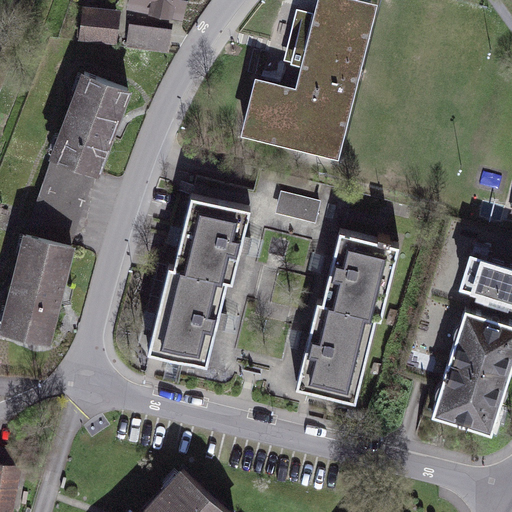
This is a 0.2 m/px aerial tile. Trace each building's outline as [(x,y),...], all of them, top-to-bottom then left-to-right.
[(185,0),(127,0),(126,11),(182,21),(185,0)] [(377,8),(342,0),(319,0),(297,92),(255,81),(240,140),(340,164),(377,8)] [(121,19),(83,16),(81,41),(119,44),(121,19)] [(123,93),(74,75),(43,156),(92,174),(123,93)] [(94,183),(48,169),(29,232),(75,246),(94,183)] [(250,210),(273,214),(278,191),(255,186),(250,210)] [(237,208),(177,191),(136,342),(196,358),(237,208)] [(275,218),(315,227),(321,201),(280,193),(275,218)] [(71,253),(16,238),(0,297),(0,333),(45,346),(71,253)] [(390,254),(326,238),(290,382),(353,398),(390,254)] [(453,294),(511,310),(511,269),(465,256),(453,294)] [(511,340),(511,325),(454,308),(423,413),(484,432),(511,340)] [(13,511),(23,455),(0,451),(0,511),(13,511)] [(225,511),(180,469),(138,511),(225,511)]
